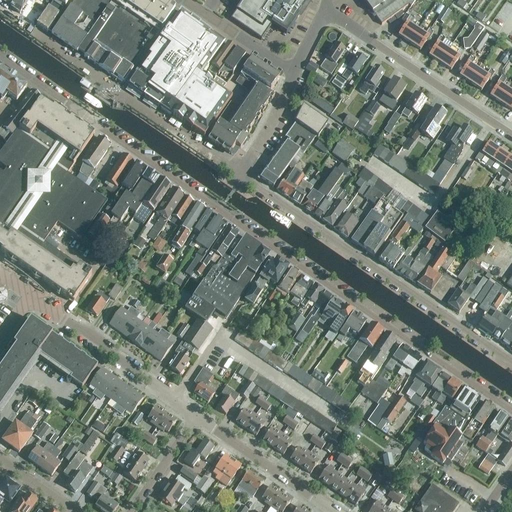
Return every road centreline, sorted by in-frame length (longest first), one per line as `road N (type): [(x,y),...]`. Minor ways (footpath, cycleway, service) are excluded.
road 1 (residential): [(511,362),(242,174),(325,10)]
road 2 (residential): [(0,57),(275,247)]
road 3 (residential): [(275,247),(511,411)]
road 4 (residential): [(511,136),(325,10)]
road 5 (residential): [(176,399),(275,247)]
road 6 (residential): [(176,399),(28,296)]
road 7 (residential): [(334,511),(193,416)]
